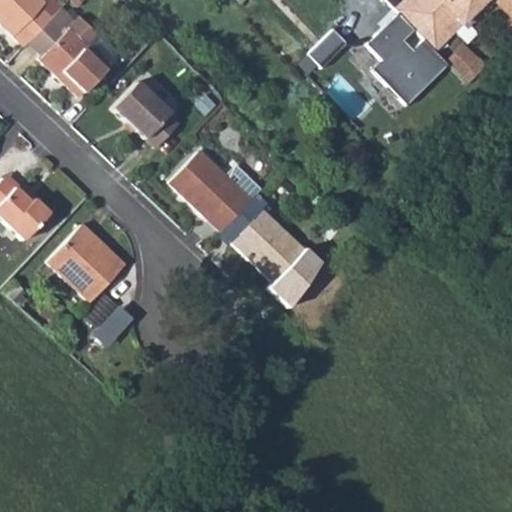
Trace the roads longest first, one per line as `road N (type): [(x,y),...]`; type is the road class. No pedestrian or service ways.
road 1 (residential): [(156,237),(222,301),(227,319),(213,347),(184,357),(159,345),(149,317),(153,279)]
road 2 (residential): [(0,92),(156,237)]
